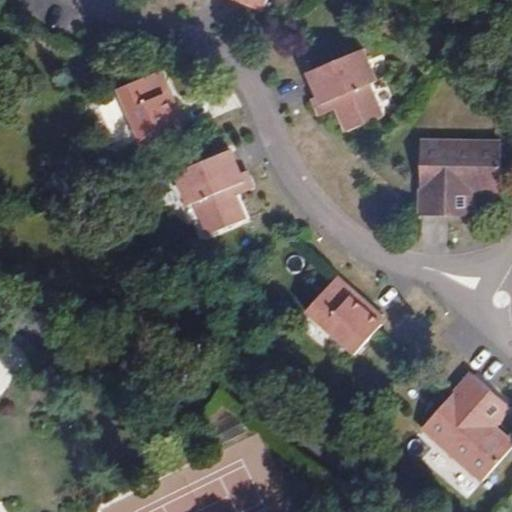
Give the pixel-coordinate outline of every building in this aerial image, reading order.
[(263,11),(267,0),(241,0),(241,2),(263,11)] [(363,49),(308,73),(319,96),(322,105),(334,100),(337,108),(347,132),(383,117),(370,85),(376,82),(363,49)] [(162,72),(120,89),(145,149),(181,134),(165,96),(171,93),(162,72)] [(171,93),(165,96),(181,134),(187,132),(171,93)] [(319,96),(314,98),(321,115),(337,108),(334,100),(322,105),(319,96)] [(501,143),(421,141),(419,214),(450,215),(451,189),(473,189),(500,190),(501,143)] [(240,174),(231,150),(176,173),(190,206),(197,203),(211,235),(247,220),(236,195),(233,187),(244,182),(240,174)] [(252,189),(245,172),(240,174),(244,182),(233,187),(236,195),(252,189)] [(472,215),(473,189),(451,189),(450,215),(472,215)] [(337,278),(306,312),(356,355),(382,326),(351,298),(355,294),(337,278)] [(355,294),(351,298),(382,326),(386,321),(355,294)] [(510,409),(470,374),(422,429),(482,482),(511,448),(511,446),(493,429),(510,409)]
